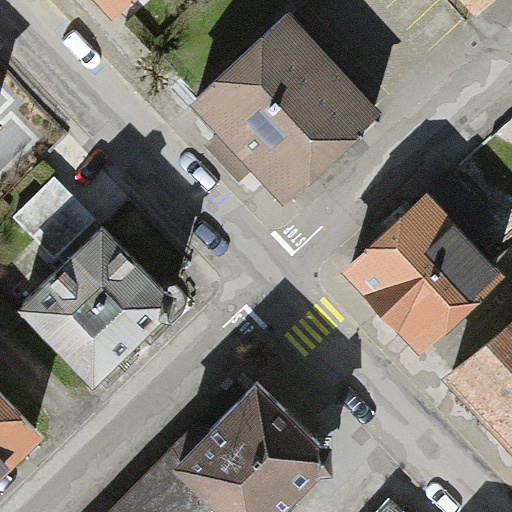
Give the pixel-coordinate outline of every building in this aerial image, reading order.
[(89,0),(117,31),(151,0),(89,0)] [(197,97),(283,193),(498,0),(265,0),(283,20),(197,97)] [(497,267),(419,187),(335,268),(413,348),(497,267)] [(104,217),(13,307),(90,385),(182,295),(104,217)] [(511,308),(435,378),(511,462),(511,308)] [(234,386),(108,511),(275,511),(318,469),(234,386)] [(0,414),(0,456),(21,437),(0,414)] [(397,511),(387,503),(379,511),(397,511)]
